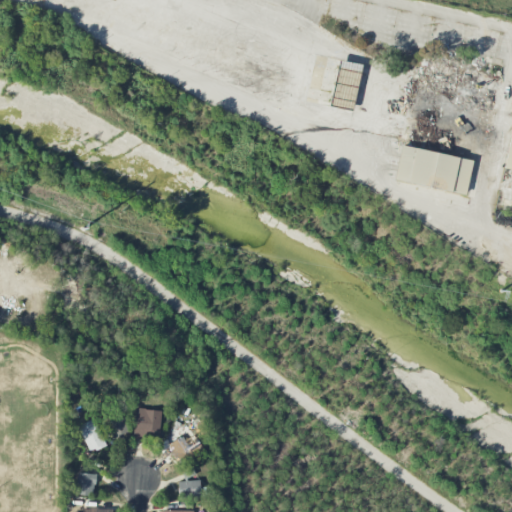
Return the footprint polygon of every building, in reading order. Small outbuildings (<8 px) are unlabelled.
[(395,182),(466,195),(482,109),(495,111),(502,76),(460,68),(460,66),(418,58),(395,182)] [(361,65),(338,61),(330,106),(353,110),(361,65)] [(125,409),(110,409),(111,438),(125,438),(125,409)] [(161,410),(135,409),(134,439),(159,440),(161,410)] [(104,446),(95,419),(78,425),(88,452),(104,446)] [(168,444),(182,466),(204,452),(191,430),(168,444)] [(94,496),(95,474),(77,473),(76,495),(94,496)] [(177,483),(180,500),(210,496),(209,486),(201,487),(200,480),(177,483)]
